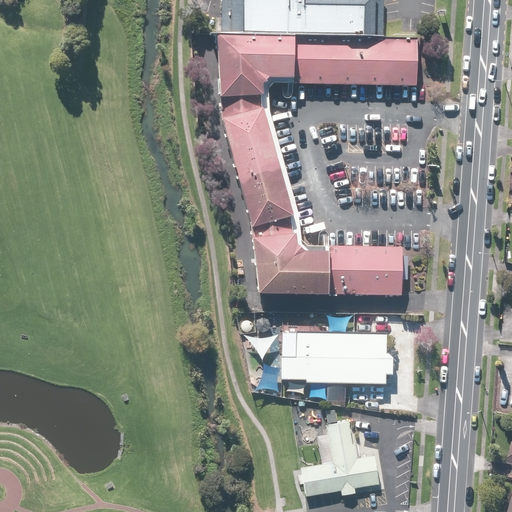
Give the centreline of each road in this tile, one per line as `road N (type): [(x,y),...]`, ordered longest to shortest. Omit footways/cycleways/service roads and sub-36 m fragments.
road 1 (secondary): [(487,0),(448,511)]
road 2 (unknown): [(464,303),(255,295)]
